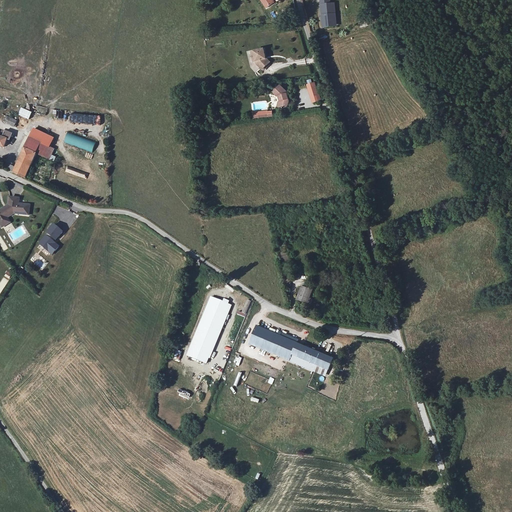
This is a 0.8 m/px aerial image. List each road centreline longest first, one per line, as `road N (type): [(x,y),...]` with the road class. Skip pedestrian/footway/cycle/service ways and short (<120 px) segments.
road 1 (unclassified): [(299,0),(398,340),(265,307),(147,224),(118,210),(78,207),(0,167)]
road 2 (track): [(398,340),(454,511)]
